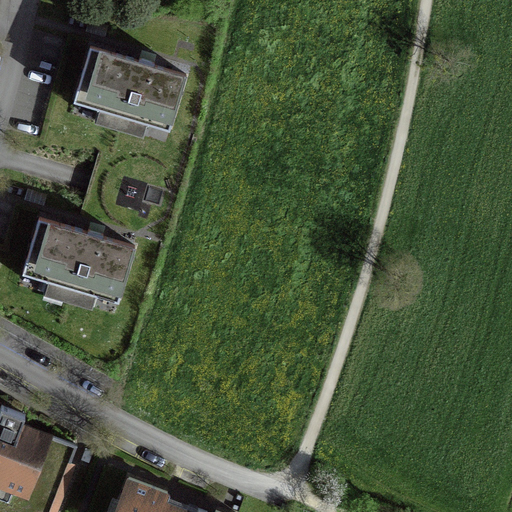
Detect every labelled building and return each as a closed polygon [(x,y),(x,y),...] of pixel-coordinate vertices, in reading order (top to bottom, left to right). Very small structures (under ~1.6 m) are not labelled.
[(89,47),(72,102),(97,109),(93,123),(142,137),(146,124),(168,131),(185,75),(152,66),(153,63),(138,58),(137,61),(89,47)] [(86,232),(37,218),(21,273),(46,281),(42,294),(91,309),(95,295),(117,302),(133,247),(101,237),(102,234),(86,229),(86,232)] [(0,511),(49,511),(75,446),(20,424),(23,415),(0,405),(0,511)] [(79,461),(87,464),(92,452),(84,449),(79,461)] [(215,511),(214,511),(213,511),(158,511),(166,493),(127,478),(114,511),(215,511)]
